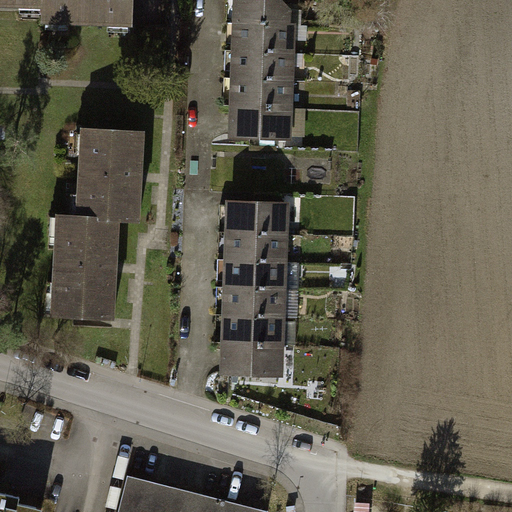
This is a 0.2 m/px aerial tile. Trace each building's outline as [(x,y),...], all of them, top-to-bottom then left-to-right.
[(0,0),(0,4),(40,6),(40,21),(133,24),(134,0),(0,0)] [(285,0),(230,0),(226,136),(293,139),(297,20),(292,20),(292,8),(285,0)] [(144,127),(80,124),(75,212),(54,211),(49,315),(114,319),(119,218),(139,219),(144,127)] [(290,200),(226,197),(219,373),(283,376),(290,200)] [(268,511),(269,511),(127,475),(117,511),(268,511)] [(19,497),(0,492),(0,511),(42,511),(43,508),(18,502),(19,497)]
